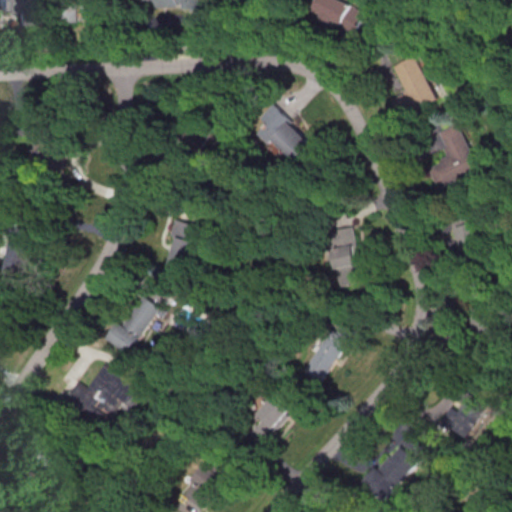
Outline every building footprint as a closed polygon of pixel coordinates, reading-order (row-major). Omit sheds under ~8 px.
[(0,0),(36,0),(36,24),(15,24),(14,11),(0,11),(0,0)] [(68,0),(122,0),(123,14),(102,15),(102,20),(69,20),(68,0)] [(201,0),(154,0),(155,8),(202,7),(201,0)] [(318,0),(350,0),(370,10),(359,30),(315,6),(318,0)] [(399,65),(420,54),(442,95),(408,114),(398,96),(411,89),(399,65)] [(274,103),(323,143),(308,162),(278,137),(274,141),(255,126),(274,103)] [(174,153),(204,111),(222,124),(192,166),(174,153)] [(42,117),(67,117),(66,147),(75,147),(75,175),(33,175),(33,146),(42,146),(42,117)] [(444,134),(464,124),(485,167),(444,186),(433,162),(453,153),(444,134)] [(180,216),(210,228),(191,275),(168,266),(181,234),(174,231),(180,216)] [(462,225),(486,219),(494,254),(469,260),(462,225)] [(22,222),(48,227),(37,279),(16,275),(24,238),(18,237),(22,222)] [(325,229),(355,224),(364,287),(343,290),(337,250),(328,251),(325,229)] [(474,291),(496,289),(498,311),(511,310),(511,321),(511,333),(500,334),(501,341),(478,343),(474,291)] [(149,296),(165,307),(132,352),(112,337),(126,318),(130,321),(149,296)] [(341,318),(358,332),(323,379),(305,366),(341,318)] [(106,361),(150,393),(136,411),(124,402),(105,428),(65,399),(81,376),(90,383),(106,361)] [(458,373),(499,405),(473,438),(448,419),(458,406),(463,410),(469,401),(463,396),(460,399),(446,389),(458,373)] [(280,393),(299,408),(272,441),(253,426),(280,393)] [(48,428),(92,450),(68,500),(41,486),(58,452),(40,444),(48,428)] [(368,479),(402,443),(423,462),(389,499),(368,479)] [(223,446),(240,459),(228,475),(233,479),(219,497),(214,493),(204,506),(187,493),(223,446)] [(4,511),(8,503),(37,511),(4,511)]
